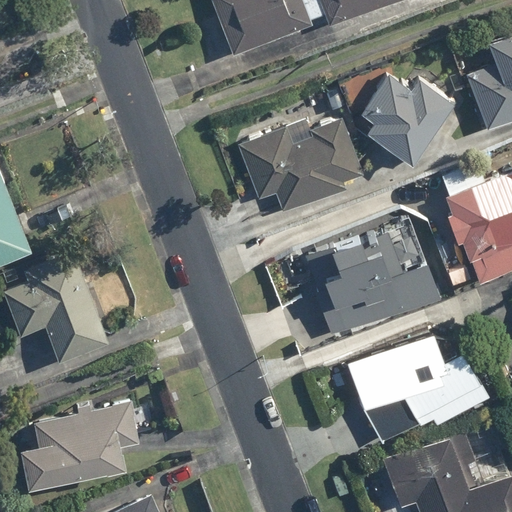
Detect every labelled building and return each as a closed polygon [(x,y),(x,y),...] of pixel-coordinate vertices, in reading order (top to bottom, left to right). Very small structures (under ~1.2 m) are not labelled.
[(301,0),(211,0),(228,50),(309,24),(301,0)] [(318,0),(326,21),(385,0),(318,0)] [(492,60),(464,70),(486,126),(511,116),(511,28),(484,39),(492,60)] [(367,118),(361,127),(411,158),(450,96),(415,74),(407,87),(380,70),(355,111),(367,118)] [(308,117),(236,139),(253,194),(272,188),(278,209),(344,189),(341,177),(358,171),(341,115),(311,124),(308,117)] [(511,170),(497,176),(496,172),(442,192),(450,212),(444,215),(454,240),(460,237),(475,278),(511,264),(511,170)] [(0,175),(0,255),(28,244),(0,175)] [(308,274),(329,332),(436,292),(408,215),(283,262),(290,281),(308,274)] [(57,359),(109,338),(73,251),(0,281),(0,291),(18,335),(43,325),(57,359)] [(429,326),(342,358),(358,401),(379,440),(417,419),(422,429),(484,395),(457,346),(440,355),(429,326)] [(137,439),(130,399),(10,421),(21,484),(121,466),(117,442),(137,439)] [(445,429),(378,454),(396,500),(413,494),(420,511),(511,511),(511,479),(505,461),(464,477),(445,429)] [(158,511),(151,494),(107,511),(158,511)]
